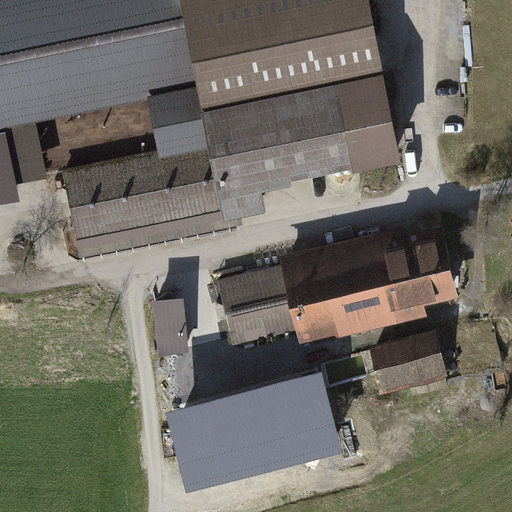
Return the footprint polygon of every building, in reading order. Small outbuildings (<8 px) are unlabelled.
[(0,0),(0,127),(148,98),(146,90),(200,79),(184,0),(0,0)] [(226,218),(267,209),(262,189),(293,182),(293,178),(352,166),(353,170),(404,160),(370,0),(184,0),(200,79),(146,90),(148,98),(158,149),(62,169),(77,239),(224,209),(226,218)] [(298,332),(300,341),(311,339),(426,310),(423,297),(459,288),(442,220),(404,229),(402,220),(279,250),(282,261),(218,276),(234,341),(249,337),(260,335),(297,326),(298,332)] [(183,289),(152,292),(158,351),(188,348),(183,289)] [(436,323),(370,340),(381,385),(410,378),(412,387),(448,378),(446,369),(448,369),(436,323)] [(298,332),(260,335),(249,337),(250,344),(233,345),(234,349),(238,402),(254,401),(255,409),(336,403),(333,361),(312,363),(311,339),(300,341),(298,332)] [(234,349),(188,352),(192,413),(238,409),(238,402),(234,349)]
